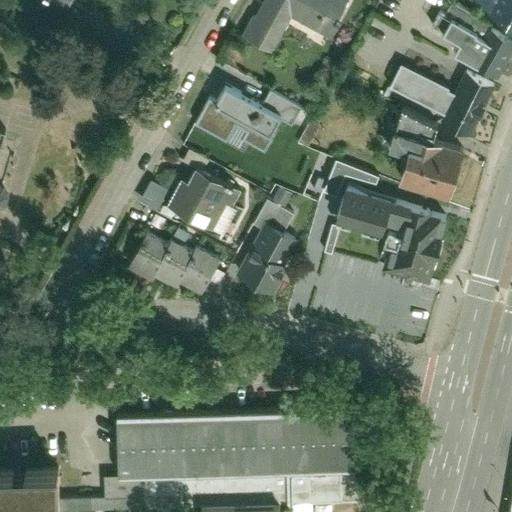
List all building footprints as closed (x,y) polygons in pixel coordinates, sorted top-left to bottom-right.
[(265,0),(253,24),(280,37),(291,15),(330,34),(346,0),(265,0)] [(511,0),(490,0),(484,12),(511,26),(511,0)] [(448,50),(497,76),(511,48),(511,37),(451,5),(437,31),(453,40),(448,50)] [(432,102),(440,86),(442,83),(401,62),(390,84),(431,104),(432,102)] [(440,119),(469,132),(491,82),(464,71),(455,93),(440,86),(432,102),(445,108),(440,119)] [(272,129),(282,112),(226,82),(217,99),(209,95),(196,121),(239,144),(243,136),(266,149),(275,131),(272,129)] [(401,175),(449,190),(463,146),(433,137),(438,122),(403,104),(396,126),(387,123),(382,140),(409,148),(401,175)] [(189,162),(165,203),(199,222),(223,181),(189,162)] [(402,218),(407,201),(348,183),(339,213),(382,225),(385,214),(402,218)] [(265,218),(286,229),(295,212),(270,199),(259,220),(262,222),(265,218)] [(388,263),(427,275),(445,214),(428,209),(429,207),(407,201),(402,218),(388,263)] [(262,222),(236,271),(269,289),(284,262),(280,260),(294,234),(286,229),(265,218),(262,222)] [(206,287),(223,254),(200,242),(196,249),(175,238),(172,244),(147,231),(129,264),(152,276),(155,269),(179,282),(182,274),(206,287)] [(278,511),(278,506),(354,505),(353,412),(116,416),(117,490),(57,491),(56,461),(0,461),(0,511),(278,511)]
